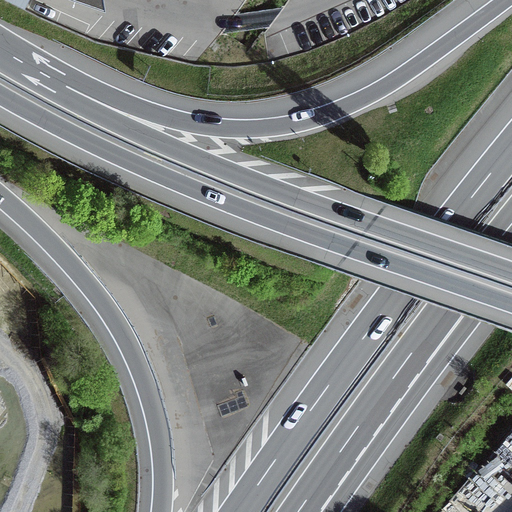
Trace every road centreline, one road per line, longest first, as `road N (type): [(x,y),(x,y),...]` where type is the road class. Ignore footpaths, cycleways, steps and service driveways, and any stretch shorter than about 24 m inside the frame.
road 1 (motorway): [(0,94),(188,187),(511,304)]
road 2 (motorway): [(511,271),(257,183),(66,86)]
road 3 (motorway): [(501,0),(372,90),(288,122),(201,125),(66,86)]
road 4 (motorway): [(511,146),(238,511)]
road 5 (motorway): [(0,196),(62,255),(127,341),(159,441),(160,511)]
road 6 (motorway): [(297,511),(411,352)]
road 7 (motorway): [(411,352),(511,223)]
road 8 (motorway): [(411,352),(511,252)]
